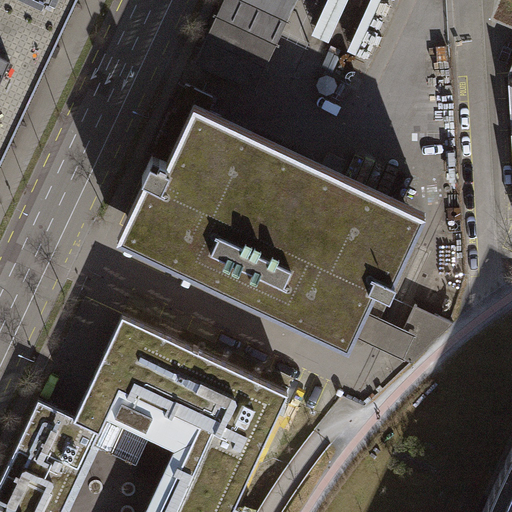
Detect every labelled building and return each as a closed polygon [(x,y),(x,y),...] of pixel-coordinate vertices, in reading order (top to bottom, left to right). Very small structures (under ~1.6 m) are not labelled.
[(0,0),(0,155),(73,0),(0,0)] [(223,0),(195,61),(203,66),(234,0),(223,0)] [(234,0),(203,66),(246,85),(286,0),(234,0)] [(297,0),(286,0),(246,85),(255,90),(297,0)] [(511,0),(497,0),(491,17),(511,25),(511,63),(509,72),(511,128),(511,0)] [(327,15),(314,45),(331,52),(343,22),(327,15)] [(214,96),(186,83),(142,176),(145,177),(117,236),(349,345),(365,311),(379,317),(412,245),(410,244),(426,210),(208,108),(214,96)] [(288,390),(123,312),(95,372),(120,384),(260,449),(288,390)] [(431,323),(410,314),(392,353),(412,361),(454,322),(435,313),(431,323)] [(39,396),(0,478),(0,511),(59,511),(120,384),(95,372),(75,413),(39,396)] [(153,411),(122,397),(103,439),(134,453),(153,411)] [(230,511),(256,459),(196,431),(183,458),(182,457),(181,460),(178,459),(173,469),(176,471),(175,473),(176,474),(157,511),(156,511),(230,511)] [(511,511),(511,447),(480,511),(511,511)]
